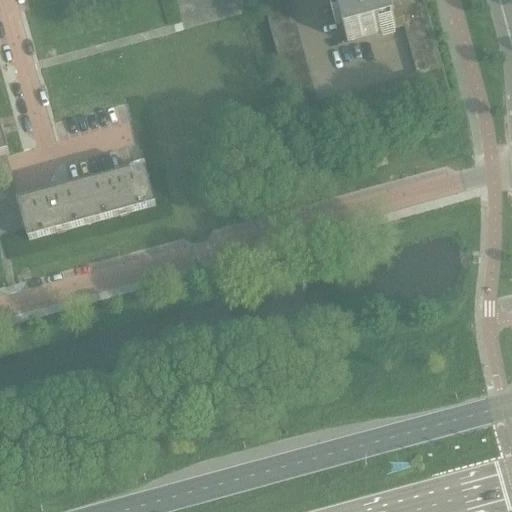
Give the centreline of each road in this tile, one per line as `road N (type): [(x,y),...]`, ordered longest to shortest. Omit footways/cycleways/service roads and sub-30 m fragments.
road 1 (unclassified): [(0,308),(511,166)]
road 2 (primary): [(511,408),(118,511)]
road 3 (residential): [(121,137),(48,158),(1,0)]
